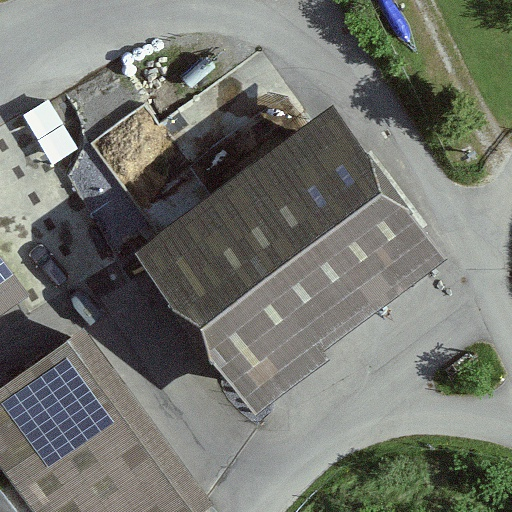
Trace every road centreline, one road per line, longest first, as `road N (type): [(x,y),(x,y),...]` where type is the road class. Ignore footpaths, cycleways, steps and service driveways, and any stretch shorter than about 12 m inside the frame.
road 1 (unclassified): [(322,0),(466,239)]
road 2 (unclassified): [(480,270),(324,438)]
road 3 (unclassified): [(324,438),(410,413),(511,419)]
